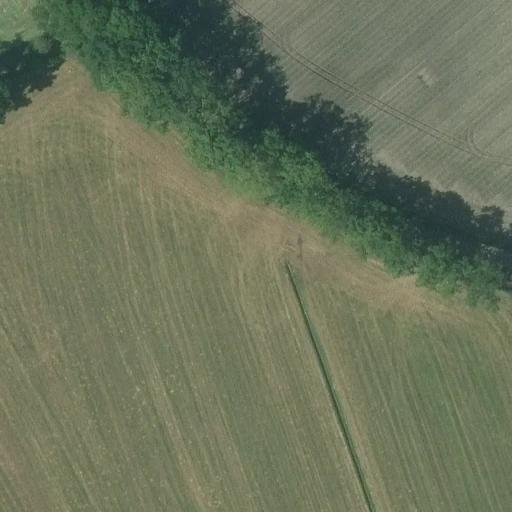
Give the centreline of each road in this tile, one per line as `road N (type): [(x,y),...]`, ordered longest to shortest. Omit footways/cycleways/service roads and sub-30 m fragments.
road 1 (track): [(93,14),(171,91),(267,164),(371,215),(511,267)]
road 2 (track): [(0,72),(93,14),(81,0)]
